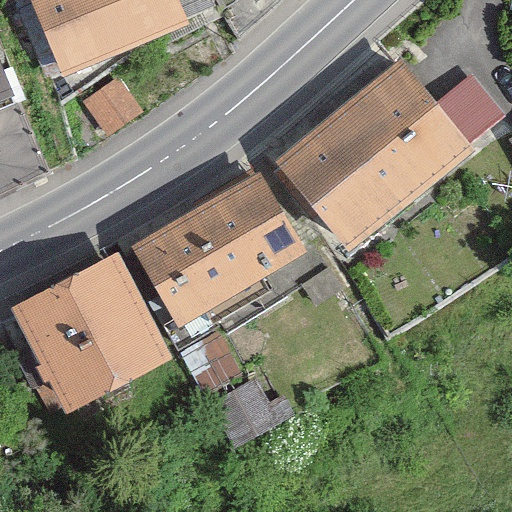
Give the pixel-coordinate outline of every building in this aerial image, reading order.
[(14,0),(43,74),(153,32),(171,25),(161,0),(14,0)] [(402,68),(279,163),(346,248),(469,153),(402,68)] [(78,101),(105,138),(141,112),(115,76),(78,101)] [(0,186),(36,172),(4,94),(0,95),(0,186)] [(263,177),(135,248),(178,327),(307,257),(263,177)] [(115,253),(6,307),(60,414),(168,360),(115,253)] [(220,448),(269,420),(244,378),(195,406),(220,448)]
